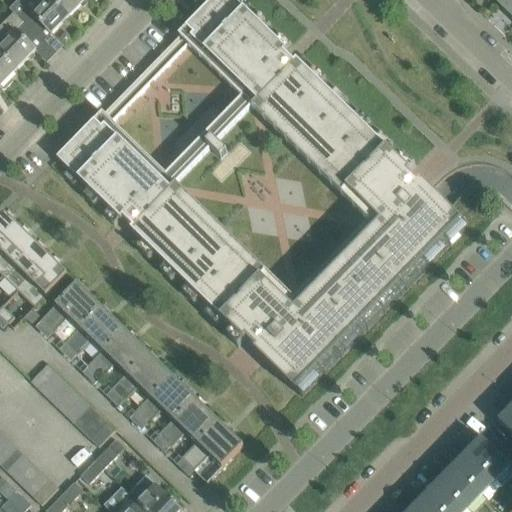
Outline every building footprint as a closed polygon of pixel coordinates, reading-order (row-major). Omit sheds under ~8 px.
[(17,18),(37,38),(45,30),(52,36),(70,18),(51,0),(21,0),(11,12),(13,15),(14,15),(17,18)] [(51,0),(70,18),(87,0),(51,0)] [(103,114),(58,160),(69,171),(64,177),(74,187),(79,182),(90,191),(84,197),(95,207),(100,202),(110,212),(105,217),(115,227),(121,222),(124,220),(134,230),(131,232),(144,244),(138,250),(149,261),(155,255),(166,266),(161,271),(172,282),(177,277),(188,288),(183,293),(194,304),(200,299),(211,310),(205,315),(217,326),(222,320),(233,331),(228,337),(239,348),(244,342),(245,343),(247,340),(257,350),(255,353),(265,362),(297,394),(463,224),(449,211),(448,210),(431,193),(430,192),(427,190),(420,183),(418,185),(408,175),(410,173),(297,62),(295,65),(284,55),(287,52),(233,0),(213,0),(178,37),(180,38),(146,73),(154,81),(188,46),(194,41),(247,93),(252,88),(262,98),(257,103),(303,148),(218,236),(171,191),(166,197),(156,187),(161,181),(108,129),(113,124),(150,86),(142,78),(141,79),(105,116),(103,114)] [(511,0),(507,0),(502,6),(511,15),(511,0)] [(14,15),(13,15),(0,28),(0,53),(18,71),(36,53),(29,46),(37,38),(17,18),(14,15)] [(11,78),(18,71),(0,53),(0,89),(2,91),(6,91),(13,83),(13,80),(11,78)] [(212,139),(206,145),(211,150),(216,155),(222,160),(228,154),(222,149),(217,144),(212,139)] [(0,251),(21,231),(5,215),(0,219),(0,251)] [(0,251),(0,275),(4,279),(36,246),(21,231),(0,251)] [(52,261),(36,246),(4,279),(19,294),(52,261)] [(19,294),(36,310),(68,277),(52,261),(19,294)] [(102,310),(78,286),(41,324),(54,336),(69,321),(79,331),(80,332),(102,310)] [(0,318),(9,327),(15,321),(3,309),(0,311),(0,318)] [(80,332),(79,331),(64,346),(77,359),(92,343),(103,354),(104,355),(125,333),(102,310),(80,332)] [(149,356),(125,333),(104,355),(103,354),(88,369),(101,382),(116,366),(126,377),(128,378),(149,356)] [(128,378),(126,377),(111,392),(124,405),(139,389),(150,399),(151,400),(172,378),(149,356),(128,378)] [(48,368),(32,384),(31,385),(40,393),(57,376),(48,368)] [(65,384),(57,376),(40,393),(48,401),(65,384)] [(196,401),(172,378),(151,400),(150,399),(135,415),(148,428),(163,412),(173,422),(174,423),(196,401)] [(65,384),(48,401),(57,409),(73,392),(65,384)] [(81,400),(73,392),(57,409),(65,417),(81,400)] [(81,400),(65,417),(73,425),(90,408),(81,400)] [(174,423),(173,422),(158,438),(171,451),(186,435),(197,445),(198,446),(219,424),(196,401),(174,423)] [(98,416),(90,408),(73,425),(82,433),(98,416)] [(511,408),(498,423),(511,436),(511,408)] [(98,416),(82,433),(90,441),(106,424),(98,416)] [(115,433),(106,424),(90,441),(99,450),(115,433)] [(244,448),(219,424),(198,446),(197,445),(182,461),(195,474),(210,458),(223,470),(244,448)] [(0,450),(8,442),(0,433),(0,450)] [(482,440),(467,455),(496,483),(501,488),(511,477),(511,452),(505,447),(497,455),(482,440)] [(0,467),(17,450),(8,442),(0,450),(0,467)] [(104,472),(125,450),(116,442),(95,464),(104,472)] [(0,467),(8,475),(25,458),(17,450),(0,467)] [(467,455),(453,469),(482,498),(496,483),(467,455)] [(33,466),(25,458),(8,475),(17,483),(33,466)] [(104,472),(95,464),(81,478),(90,487),(104,472)] [(33,466),(17,483),(25,492),(41,474),(33,466)] [(467,511),(482,498),(453,469),(439,484),(467,511)] [(50,482),(41,474),(25,492),(33,500),(50,482)] [(128,496),(138,506),(144,511),(181,511),(177,507),(177,506),(173,503),(172,503),(146,478),(128,496)] [(17,493),(3,479),(0,482),(0,494),(8,503),(17,493)] [(42,508),(58,491),(50,482),(33,500),(42,508)] [(424,498),(438,511),(467,511),(439,484),(424,498)] [(83,493),(74,485),(61,499),(69,508),(83,493)] [(8,503),(17,511),(27,511),(32,507),(17,493),(8,503)] [(438,511),(424,498),(410,511),(438,511)] [(64,511),(69,508),(61,499),(48,511),(64,511)]
